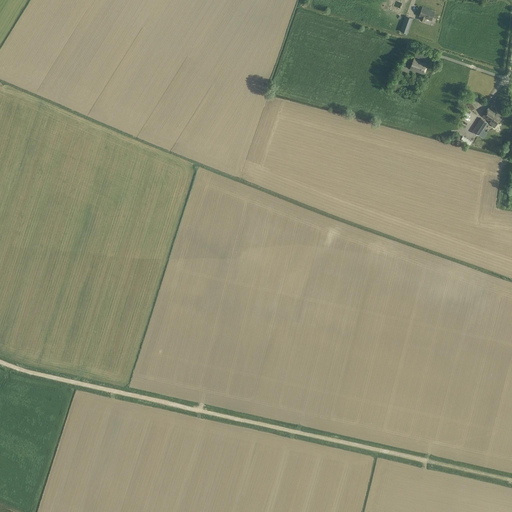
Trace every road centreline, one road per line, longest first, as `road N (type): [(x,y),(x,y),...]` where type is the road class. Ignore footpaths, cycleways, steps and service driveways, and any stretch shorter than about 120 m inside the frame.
road 1 (track): [(511,479),(0,361)]
road 2 (unknown): [(423,48),(510,75),(469,124)]
